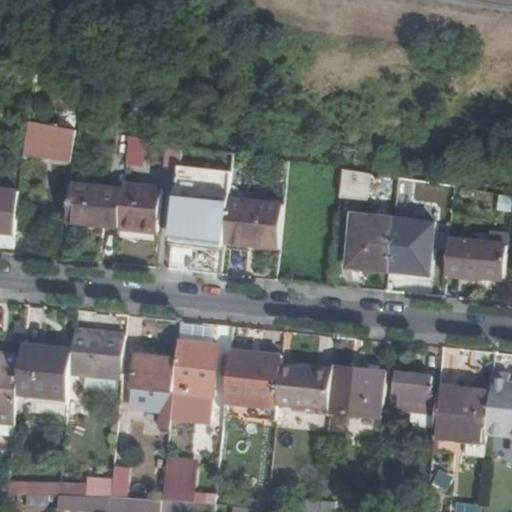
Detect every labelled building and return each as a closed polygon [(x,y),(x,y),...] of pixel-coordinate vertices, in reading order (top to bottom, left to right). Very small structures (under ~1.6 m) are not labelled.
[(123,77),(119,101),(183,112),(187,87),(123,77)] [(73,131),(30,122),(25,156),(67,162),(73,131)] [(142,142),(130,139),(127,165),(139,166),(142,142)] [(181,147),(166,145),(164,170),(178,172),(179,165),(181,147)] [(231,169),(179,165),(178,172),(173,234),(226,238),(229,199),(231,169)] [(370,176),(342,172),(340,198),(368,201),(370,176)] [(124,191),(72,185),(68,223),(120,228),(124,191)] [(125,185),(124,191),(120,228),(120,230),(157,234),(162,189),(125,185)] [(0,191),(0,234),(14,236),(19,194),(0,191)] [(286,204),(229,199),(226,238),(282,244),(286,204)] [(389,272),(394,220),(353,216),(349,268),(389,272)] [(436,225),(394,220),(389,272),(431,276),(436,225)] [(120,230),(120,237),(156,241),(157,234),(120,230)] [(508,246),(450,240),(447,276),(504,282),(508,246)] [(181,324),(179,342),(211,346),(213,329),(181,324)] [(122,379),(127,335),(77,330),(75,350),(72,375),(88,376),(118,379),(122,379)] [(179,342),(178,342),(176,359),(176,360),(173,393),(171,407),(171,412),(171,413),(170,418),(210,422),(213,397),(214,397),(220,347),(211,346),(179,342)] [(72,375),(75,350),(25,346),(24,359),(20,395),(40,397),(70,400),(72,375)] [(283,368),(284,364),(250,360),(251,355),(232,354),(225,418),(277,424),(279,406),(283,368)] [(284,364),(284,359),(251,355),(250,360),(284,364)] [(20,395),(24,359),(0,357),(0,425),(17,427),(20,395)] [(173,393),(176,360),(137,357),(131,409),(161,412),(160,430),(169,430),(170,418),(171,413),(171,412),(171,407),(173,393)] [(336,369),(336,366),(291,362),(291,369),(335,373),(336,369)] [(335,373),(291,369),(283,368),(279,406),(294,407),(309,409),(331,411),(335,373)] [(383,419),(387,374),(378,374),(378,368),(370,368),(370,372),(336,369),(335,373),(331,411),(331,413),(383,419)] [(437,416),(439,396),(432,395),(433,377),(397,374),(396,396),(401,396),(400,412),(437,416)] [(511,382),(509,382),(509,376),(493,375),(491,392),(487,434),(511,436),(511,382)] [(118,379),(88,376),(87,386),(117,389),(118,379)] [(487,434),(491,392),(440,387),(439,396),(437,416),(435,440),(485,445),(486,434),(487,434)] [(70,400),(40,397),(38,412),(68,415),(70,400)] [(330,418),(331,413),(331,411),(309,409),(308,415),(330,418)] [(17,427),(0,425),(0,435),(16,437),(17,427)] [(163,502),(169,502),(195,504),(196,498),(199,462),(167,459),(164,489),(163,502)] [(131,499),(131,486),(132,469),(116,467),(113,498),(131,499)] [(91,477),(89,497),(112,498),(113,478),(91,477)] [(34,495),(34,486),(11,485),(10,495),(28,496),(34,495)] [(34,495),(48,496),(48,486),(34,486),(34,495)] [(48,509),(48,496),(34,495),(28,496),(27,509),(48,509)] [(58,508),(111,511),(112,498),(89,497),(60,496),(58,508)] [(155,511),(157,501),(131,499),(113,498),(112,498),(111,511),(110,511),(155,511)] [(320,511),(335,511),(337,503),(322,501),(320,511)] [(216,511),(217,506),(195,504),(169,502),(167,511),(216,511)]
